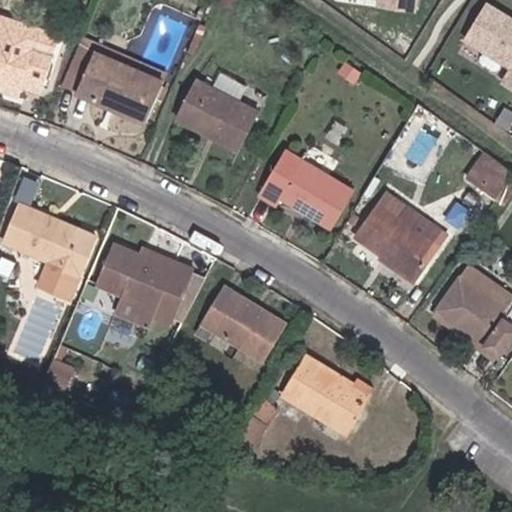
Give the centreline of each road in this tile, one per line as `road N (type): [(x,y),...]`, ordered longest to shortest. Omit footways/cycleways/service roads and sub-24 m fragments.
road 1 (unclassified): [(0,140),(76,160),(243,235),(378,322),(511,439)]
road 2 (unknown): [(511,145),(302,0)]
